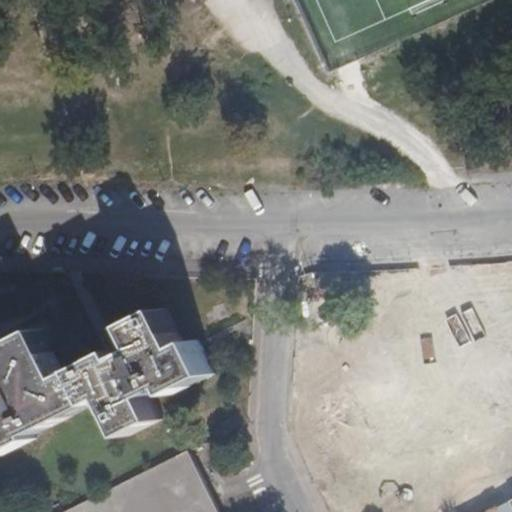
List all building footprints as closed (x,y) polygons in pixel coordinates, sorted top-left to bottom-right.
[(495,266),(461,280),(459,396),(475,389),(475,368),(491,406),(511,397),(511,331),(508,323),(509,299),(495,266)] [(393,294),(423,362),(364,388),(364,419),(346,380),(308,396),(316,415),(316,424),(334,464),(330,465),(330,489),(340,511),(360,511),(396,496),(396,476),(410,507),(446,491),(446,473),(423,421),(457,406),(460,283),(448,288),(447,320),(429,279),(393,294)] [(88,365),(104,400),(112,396),(132,435),(165,417),(155,395),(174,385),(178,393),(217,372),(200,340),(189,345),(168,307),(134,325),(146,346),(126,356),(121,349),(88,365)] [(104,400),(88,365),(68,374),(43,328),(9,345),(11,348),(0,353),(0,445),(4,453),(38,437),(36,432),(81,411),(100,402),(104,400)] [(222,511),(191,449),(109,487),(60,511),(222,511)] [(511,511),(511,500),(488,511),(511,511)]
